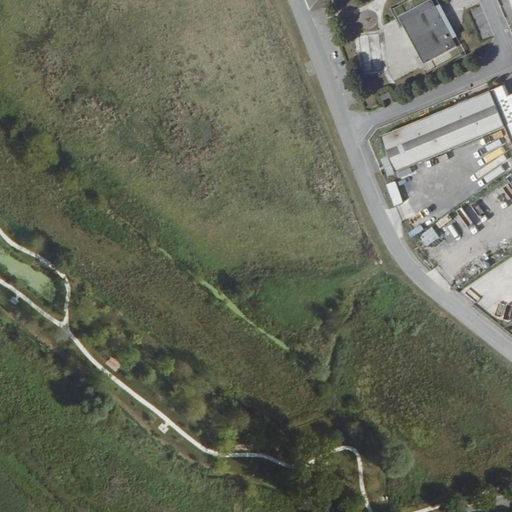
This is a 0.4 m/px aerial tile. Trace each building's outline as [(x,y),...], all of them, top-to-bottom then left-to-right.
[(455,47),(451,39),(434,7),(430,0),(426,0),(399,15),(424,63),(455,47)] [(434,7),(451,39),(457,36),(439,3),(434,7)] [(326,34),(332,31),(325,11),(318,13),(326,34)] [(511,95),(510,96),(506,86),(493,91),(507,126),(511,137),(511,95)] [(507,126),(493,91),(384,137),(398,172),(507,126)] [(391,92),(383,96),(385,100),(393,96),(391,92)] [(390,184),(397,204),(406,201),(399,180),(390,184)] [(412,238),(420,234),(413,220),(405,224),(412,238)]
